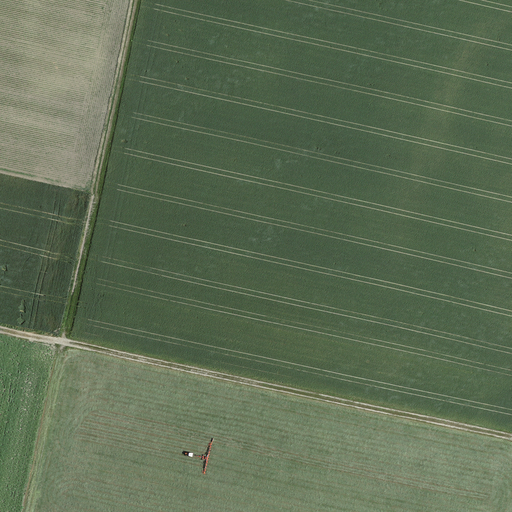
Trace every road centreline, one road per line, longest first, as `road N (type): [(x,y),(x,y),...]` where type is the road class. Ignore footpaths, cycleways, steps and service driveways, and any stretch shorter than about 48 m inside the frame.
road 1 (track): [(511,438),(0,328)]
road 2 (track): [(27,511),(135,0)]
